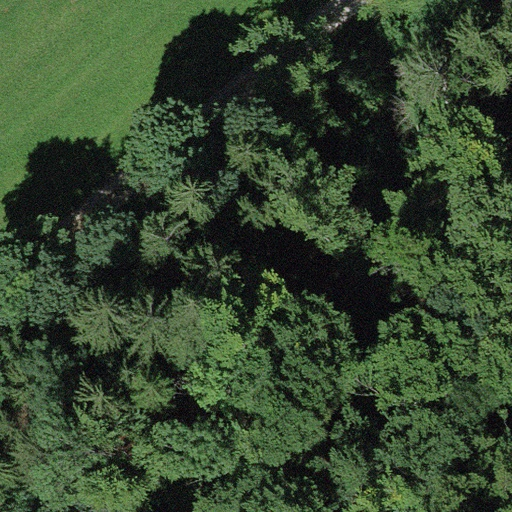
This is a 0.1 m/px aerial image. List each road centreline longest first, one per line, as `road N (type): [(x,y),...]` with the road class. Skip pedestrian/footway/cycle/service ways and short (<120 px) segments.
road 1 (track): [(511,153),(216,418),(94,511)]
road 2 (track): [(0,290),(358,0)]
